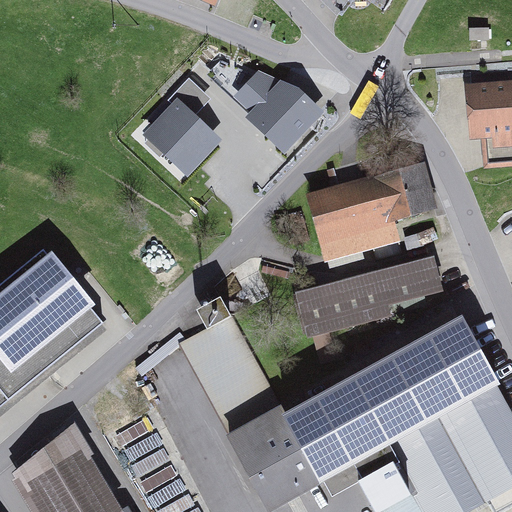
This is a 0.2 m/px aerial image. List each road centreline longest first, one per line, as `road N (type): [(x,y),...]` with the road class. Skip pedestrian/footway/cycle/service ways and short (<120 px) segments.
road 1 (residential): [(390,94),(0,462)]
road 2 (residential): [(511,301),(430,132),(390,94)]
road 3 (residential): [(340,47),(303,57),(138,0)]
